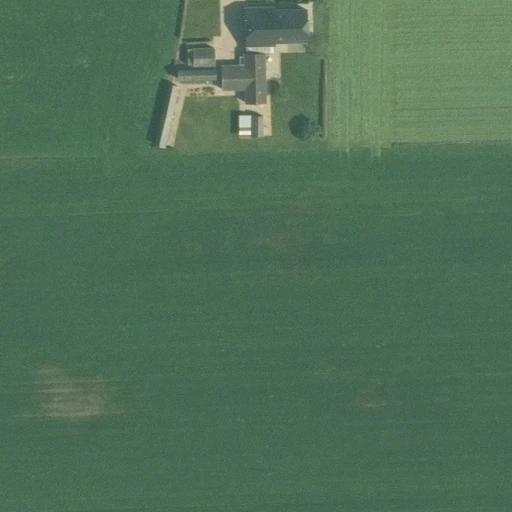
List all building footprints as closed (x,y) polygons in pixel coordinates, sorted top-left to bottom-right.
[(272,8),(272,7),(245,7),(245,44),(272,44),(272,41),(304,41),(304,8),(272,8)] [(176,81),(213,80),(213,48),(191,48),(191,69),(176,70),(176,81)] [(265,104),(264,53),(242,54),(243,65),(219,65),(220,91),(244,90),(244,104),(265,104)] [(163,147),(177,87),(167,85),(154,145),(163,147)] [(250,137),(262,137),(262,116),(250,116),(250,137)]
